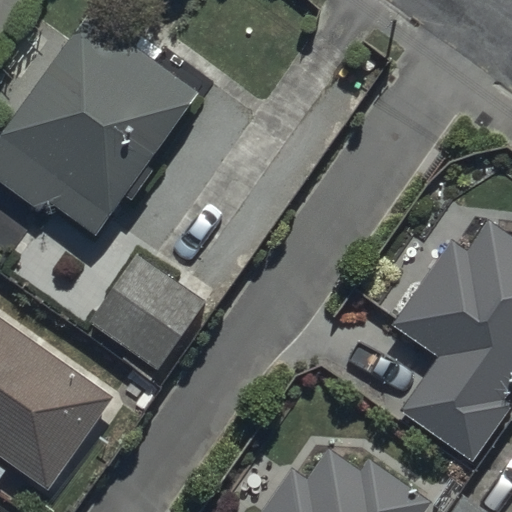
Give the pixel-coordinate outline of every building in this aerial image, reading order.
[(0,264),(35,215),(42,220),(52,206),(102,242),(128,205),(135,211),(156,181),(148,176),(200,103),(87,23),(7,135),(0,129),(0,264)] [(511,388),(511,236),(489,220),(467,252),(450,240),(391,326),(439,359),(403,411),(474,461),(511,407),(503,401),(511,388)] [(205,310),(133,261),(86,329),(158,378),(205,310)] [(0,462),(52,498),(114,406),(0,329),(0,462)] [(348,392),(299,359),(252,429),(301,462),(348,392)] [(422,511),(429,501),(368,459),(359,471),(326,449),(305,480),(288,469),(257,511),(422,511)] [(510,511),(467,481),(444,511),(510,511)]
